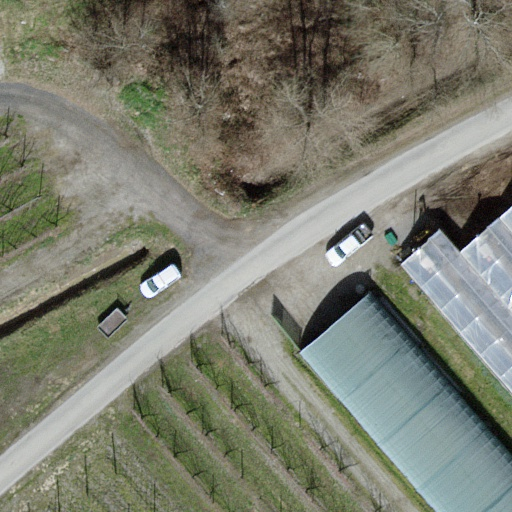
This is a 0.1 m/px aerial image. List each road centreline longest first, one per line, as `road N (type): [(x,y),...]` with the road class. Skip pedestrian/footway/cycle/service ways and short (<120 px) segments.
road 1 (unclassified): [(0,504),(270,275),(511,123)]
road 2 (track): [(270,275),(31,99),(0,112)]
